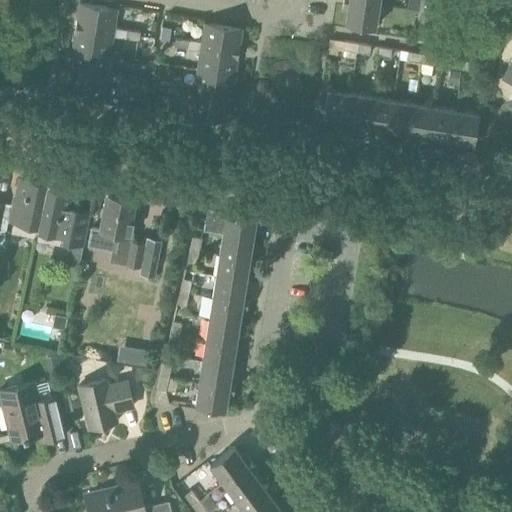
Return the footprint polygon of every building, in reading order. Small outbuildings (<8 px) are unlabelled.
[(379,4),(351,0),(344,0),(343,10),(348,10),(346,22),(376,27),(379,4)] [(420,0),(419,12),(428,14),(430,0),(420,0)] [(114,31),(113,36),(126,38),(128,29),(115,27),(117,8),(80,2),(76,25),(114,31)] [(426,25),(428,14),(419,12),(417,24),(426,25)] [(205,22),(202,41),(201,45),(239,51),(242,28),(205,22)] [(76,25),(73,48),(110,54),(113,36),(114,31),(76,25)] [(171,27),(162,26),(160,39),(169,40),(171,27)] [(500,40),(506,38),(509,32),(499,27),(494,37),(500,40)] [(141,31),(128,29),(126,38),(139,40),(141,31)] [(175,45),(188,48),(189,39),(176,37),(175,45)] [(188,48),(201,50),(198,68),(235,74),(239,51),(201,45),(202,41),(189,39),(188,48)] [(357,51),(356,51),(357,43),(345,41),(344,49),(345,50),(344,56),(356,57),(357,51)] [(371,45),(357,43),(356,51),(357,51),(370,53),(371,45)] [(391,56),(392,48),(379,46),(378,55),(391,56)] [(110,54),(73,48),(69,70),(107,76),(106,81),(119,83),(121,74),(107,72),(110,54)] [(408,60),(421,61),(422,53),(409,51),(408,60)] [(435,55),(422,53),(421,61),(434,63),(435,55)] [(451,67),(462,69),(463,60),(452,58),(451,67)] [(477,62),(463,60),(462,69),(476,71),(477,62)] [(198,68),(195,86),(194,90),(232,96),(235,74),(198,68)] [(103,100),(106,81),(107,76),(69,70),(65,94),(103,100)] [(449,82),(458,83),(460,71),(451,70),(449,82)] [(133,76),(121,74),(119,83),(132,85),(133,76)] [(167,90),(180,92),(182,84),(168,82),(167,90)] [(194,90),(195,86),(182,84),(180,92),(194,94),(191,114),(228,120),(232,96),(194,90)] [(334,126),(344,127),(350,92),(328,88),(323,118),(335,120),(334,126)] [(371,95),(350,92),(344,127),(355,129),(356,124),(367,125),(371,95)] [(367,125),(388,129),(393,99),(371,95),(367,125)] [(388,129),(409,132),(414,102),(393,99),(388,129)] [(409,132),(431,135),(435,105),(414,102),(409,132)] [(441,143),(451,144),(457,109),(435,105),(431,135),(441,137),(441,143)] [(457,109),(451,144),(462,146),(463,140),(475,142),(479,112),(457,109)] [(45,186),(47,186),(48,183),(19,177),(14,205),(0,202),(0,244),(3,245),(8,221),(36,226),(37,227),(45,186)] [(45,186),(37,227),(36,226),(35,230),(62,236),(61,241),(83,245),(90,210),(72,206),(75,192),(47,186),(45,186)] [(125,263),(141,266),(138,280),(153,283),(156,269),(154,269),(158,247),(145,245),(146,243),(130,240),(131,235),(132,235),(135,220),(132,219),(136,200),(108,194),(100,229),(116,232),(113,249),(127,252),(125,263)] [(204,229),(223,232),(253,237),(255,226),(260,227),(264,205),(247,203),(246,213),(226,210),(226,211),(208,208),(204,229)] [(250,258),(253,237),(223,232),(219,253),(250,258)] [(193,235),(190,248),(199,250),(202,237),(193,235)] [(187,261),(196,263),(199,250),(190,248),(187,261)] [(219,253),(216,275),(246,279),(250,258),(219,253)] [(245,291),(246,279),(216,275),(212,296),(249,302),(250,292),(245,291)] [(183,277),(180,290),(189,292),(192,279),(183,277)] [(186,305),(189,292),(180,290),(177,303),(186,305)] [(212,296),(209,317),(240,322),(241,311),(247,312),(249,302),(212,296)] [(66,328),(68,316),(57,313),(54,326),(66,328)] [(209,317),(206,338),(236,343),(240,322),(209,317)] [(173,319),(170,332),(179,334),(182,322),(173,319)] [(176,347),(179,334),(170,332),(167,345),(176,347)] [(206,338),(202,360),(233,365),(236,343),(206,338)] [(4,342),(3,348),(13,350),(14,344),(4,342)] [(146,365),(149,350),(140,349),(137,363),(146,365)] [(231,377),(233,365),(202,360),(199,381),(235,387),(236,377),(231,377)] [(120,364),(107,361),(106,368),(110,375),(117,376),(120,364)] [(163,362),(160,375),(169,377),(172,364),(163,362)] [(166,389),(169,377),(160,375),(157,387),(166,389)] [(107,378),(79,385),(89,428),(118,421),(115,411),(134,406),(128,380),(109,385),(107,378)] [(48,380),(36,383),(35,381),(0,389),(0,393),(9,433),(11,439),(11,440),(44,432),(46,439),(67,434),(57,394),(52,396),(48,380)] [(199,381),(195,404),(226,409),(228,397),(233,397),(235,387),(199,381)] [(234,445),(210,463),(224,481),(253,460),(246,452),(242,455),(234,445)] [(236,499),(261,481),(254,472),(259,468),(253,460),(224,481),(236,499)] [(254,511),(274,498),(261,481),(236,499),(246,511),(254,511)] [(139,482),(86,494),(89,511),(171,511),(169,502),(145,507),(139,482)] [(184,494),(192,504),(200,499),(192,488),(184,494)] [(284,511),(274,498),(254,511),(284,511)] [(204,511),(208,510),(200,499),(192,504),(198,511),(204,511)]
